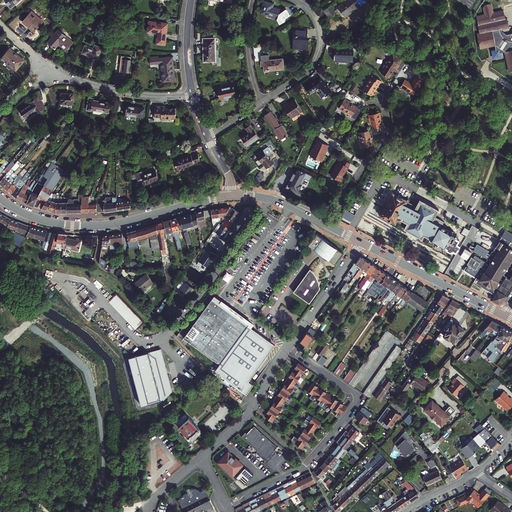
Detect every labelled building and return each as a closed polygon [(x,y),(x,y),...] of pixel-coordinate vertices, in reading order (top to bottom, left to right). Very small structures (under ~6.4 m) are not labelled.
[(339,10),(344,16),(365,1),(364,0),(347,0),(348,0),(338,8),(339,10)] [(285,11),(273,7),(270,6),(271,3),(264,1),(262,7),(264,8),(263,13),(273,16),(272,17),(282,20),(285,11)] [(365,1),(344,16),(345,18),(366,2),(365,1)] [(507,71),(510,73),(511,72),(511,42),(510,42),(508,42),(507,41),(506,41),(505,40),(504,40),(503,39),(502,39),(501,37),(499,35),(497,33),(495,33),(495,30),(499,29),(507,28),(505,19),(503,19),(501,11),(491,13),(489,6),(487,4),(482,5),(481,7),(482,15),(474,17),(476,25),(475,26),(477,34),(474,34),(477,47),(481,49),(493,46),(496,48),(497,51),(500,51),(503,52),(503,53),(507,71)] [(323,11),(328,18),(336,12),(333,9),(331,5),(323,11)] [(43,21),(32,11),(23,21),(29,27),(31,24),(36,29),(43,21)] [(164,44),(167,24),(149,22),(148,31),(158,33),(157,43),(164,44)] [(308,28),(294,27),(293,42),(294,42),(294,47),(301,48),(301,49),(308,50),(309,39),(307,39),(305,39),(306,35),(307,35),(308,28)] [(510,42),(511,42),(511,29),(511,30),(510,34),(504,35),(500,33),(499,29),(495,30),(495,33),(497,33),(499,35),(501,37),(502,39),(503,39),(504,40),(505,40),(506,41),(507,41),(508,42),(510,42)] [(73,42),(59,30),(48,42),(55,48),(59,44),(65,49),(68,46),(69,47),(73,42)] [(203,39),(204,61),(215,61),(215,39),(203,39)] [(98,59),(102,48),(95,45),(93,49),(85,46),(82,53),(98,59)] [(496,48),(493,46),(494,51),(489,52),(491,60),(500,58),(499,54),(503,53),(503,52),(500,51),(497,51),(496,48)] [(2,57),(16,69),(23,60),(9,48),(2,57)] [(340,49),(331,49),(331,53),(336,53),(335,55),(334,55),(334,59),(335,59),(335,60),(353,61),(354,52),(340,51),(340,49)] [(402,61),(392,53),(387,61),(386,61),(382,67),(384,68),(381,72),(389,78),(394,71),(395,72),(399,67),(398,67),(402,61)] [(131,74),(132,56),(121,55),(120,73),(131,74)] [(161,63),(163,81),(175,80),(172,57),(159,59),(158,56),(150,57),(150,64),(161,63)] [(283,59),(261,61),(261,67),(264,66),(264,70),(275,69),(275,70),(284,69),(283,59)] [(381,81),(373,76),(372,79),(369,77),(366,82),(367,82),(362,90),(372,96),(372,95),(374,96),(377,90),(375,89),(377,86),(377,87),(381,81)] [(411,83),(405,79),(400,86),(409,92),(409,91),(413,94),(421,81),(415,77),(411,83)] [(310,83),(305,86),(309,93),(318,87),(326,96),(331,92),(320,78),(314,81),(315,82),(311,85),(310,83)] [(234,86),(218,89),(220,99),(236,95),(234,86)] [(61,93),(60,104),(73,104),(74,93),(61,93)] [(45,107),(38,97),(20,110),(26,118),(36,111),(37,113),(45,107)] [(104,111),(109,112),(110,103),(106,102),(106,103),(100,102),(100,101),(93,100),(94,99),(89,98),(87,109),(91,110),(92,109),(93,109),(104,111)] [(351,102),(345,98),(339,108),(341,110),(347,114),(348,113),(352,116),(358,107),(350,103),(351,102)] [(288,104),(284,107),(291,118),(302,111),(295,101),(289,105),(288,104)] [(137,117),(139,107),(127,106),(125,115),(137,117)] [(153,108),(153,117),(161,117),(161,118),(162,118),(162,120),(168,120),(168,118),(175,118),(175,108),(165,108),(165,106),(155,106),(155,108),(153,108)] [(280,125),(271,111),(265,115),(274,130),(281,140),(288,135),(281,124),(280,125)] [(379,113),(371,114),(368,115),(369,117),(368,118),(370,125),(372,125),(373,129),(382,127),(380,119),(381,119),(380,112),(379,113)] [(260,137),(251,124),(245,128),(248,132),(241,138),(247,146),(260,137)] [(362,147),(372,145),(370,137),(371,137),(370,130),(359,132),(359,135),(358,135),(360,143),(361,142),(362,147)] [(329,145),(316,139),(309,156),(322,162),(329,145)] [(261,153),(256,156),(261,163),(263,162),(267,168),(272,164),(277,171),(281,163),(277,157),(272,161),(270,157),(269,158),(265,152),(262,154),(261,153)] [(174,161),(177,169),(194,164),(193,163),(200,161),(197,154),(191,156),(191,155),(174,161)] [(330,175),(341,182),(344,177),(342,176),(345,171),(346,171),(349,167),(348,167),(350,163),(343,159),(341,162),(339,161),(337,164),(336,164),(333,169),(330,175)] [(0,173),(7,165),(9,164),(6,160),(0,166),(0,173)] [(40,192),(38,195),(34,206),(41,208),(49,196),(63,175),(65,171),(61,168),(56,164),(52,162),(48,169),(46,168),(37,182),(41,184),(44,185),(40,192)] [(7,165),(0,173),(0,180),(11,168),(7,165)] [(12,167),(11,168),(0,180),(0,184),(3,187),(16,170),(12,167)] [(3,187),(7,190),(18,176),(16,174),(21,169),(19,167),(16,170),(3,187)] [(298,190),(301,185),(299,184),(300,182),(302,180),(306,182),(310,175),(301,170),(298,168),(297,170),(296,172),(295,173),(293,172),(285,188),(288,189),(290,187),(296,190),(297,189),(298,190)] [(18,176),(7,190),(11,194),(21,179),(24,176),(23,176),(26,171),(24,169),(18,176)] [(159,179),(156,170),(143,174),(142,170),(135,173),(137,179),(143,178),(145,183),(159,179)] [(260,181),(265,176),(261,172),(256,178),(260,181)] [(25,183),(21,179),(11,194),(16,198),(24,184),(25,183)] [(34,206),(38,195),(35,194),(36,193),(37,190),(41,184),(37,182),(36,184),(32,190),(26,203),(34,206)] [(30,188),(28,186),(21,200),(26,203),(32,190),(36,184),(33,183),(30,188)] [(21,200),(28,186),(24,184),(16,198),(21,200)] [(283,187),(281,192),(289,196),(291,191),(288,189),(285,188),(283,187)] [(127,198),(116,198),(117,210),(131,208),(131,202),(130,193),(127,193),(127,198)] [(430,239),(444,248),(445,247),(452,251),(453,250),(456,252),(460,245),(457,244),(459,240),(452,235),(455,235),(454,231),(451,232),(445,229),(446,227),(442,224),(444,222),(435,217),(439,210),(420,199),(416,206),(393,193),(387,204),(388,204),(386,209),(384,208),(381,209),(379,212),(380,215),(387,219),(386,219),(388,223),(392,223),(393,222),(395,223),(397,220),(399,221),(400,221),(401,220),(407,223),(404,229),(408,231),(408,230),(411,231),(411,230),(417,233),(416,234),(419,236),(418,237),(422,239),(424,235),(430,239)] [(51,200),(48,210),(56,212),(56,202),(57,202),(56,194),(54,194),(53,196),(52,200),(51,200)] [(62,201),(61,212),(66,212),(67,202),(69,198),(68,197),(66,197),(64,197),(64,195),(63,194),(61,197),(62,201)] [(51,196),(49,196),(41,208),(48,210),(51,200),(52,200),(53,196),(51,195),(51,196)] [(74,199),(69,198),(67,202),(66,212),(81,212),(81,204),(80,204),(80,203),(82,203),(82,198),(82,197),(78,197),(78,199),(74,199)] [(104,212),(117,210),(116,198),(116,197),(106,197),(105,197),(105,198),(102,198),(102,200),(103,200),(103,204),(104,212)] [(89,198),(82,198),(82,203),(80,203),(80,204),(81,204),(81,212),(89,212),(89,204),(89,202),(89,198)] [(352,209),(347,206),(342,216),(351,222),(355,215),(350,212),(352,209)] [(229,207),(211,209),(212,216),(212,222),(218,221),(219,222),(224,215),(226,212),(227,210),(229,207)] [(232,208),(230,212),(237,216),(239,213),(232,208)] [(205,221),(205,217),(204,210),(196,212),(197,222),(199,227),(206,225),(205,221)] [(237,216),(230,212),(227,210),(226,212),(228,213),(226,217),(233,221),(237,216)] [(191,244),(187,230),(186,227),(198,224),(197,222),(196,212),(180,217),(183,229),(188,245),(191,244)] [(1,221),(2,221),(3,222),(2,224),(7,227),(11,219),(4,215),(1,221)] [(176,242),(178,249),(182,248),(177,231),(180,230),(183,229),(180,217),(170,219),(174,236),(176,242)] [(221,225),(228,230),(233,221),(226,217),(221,225)] [(11,219),(7,227),(15,232),(16,229),(19,222),(11,219)] [(167,237),(174,236),(170,219),(164,221),(167,237)] [(167,237),(164,221),(156,224),(158,234),(161,248),(162,254),(163,261),(168,261),(164,238),(167,237)] [(19,222),(16,229),(28,234),(31,226),(19,222)] [(218,223),(216,226),(212,233),(224,241),(230,231),(228,230),(221,225),(218,223)] [(138,239),(152,235),(158,234),(156,224),(135,230),(137,239),(138,239)] [(44,240),(47,231),(31,226),(28,234),(27,235),(40,239),(38,245),(42,247),(43,240),(44,240)] [(132,247),(136,246),(135,240),(135,230),(127,233),(128,242),(131,241),(132,247)] [(511,233),(506,230),(499,240),(511,248),(511,233)] [(42,247),(53,253),(55,246),(64,248),(64,247),(67,238),(67,234),(47,231),(44,240),(43,240),(42,247)] [(111,234),(109,234),(109,240),(110,240),(110,245),(123,244),(122,233),(111,234)] [(342,253),(316,233),(308,244),(334,264),(342,253)] [(110,240),(109,240),(109,234),(103,235),(101,252),(107,252),(109,245),(110,245),(110,240)] [(158,234),(152,235),(154,250),(161,248),(158,234)] [(20,246),(23,242),(16,237),(13,242),(20,246)] [(67,238),(64,247),(78,250),(81,239),(76,238),(76,240),(67,238)] [(511,285),(511,248),(499,240),(492,251),(490,254),(487,259),(486,262),(476,278),(474,282),(494,295),(497,290),(506,296),(511,285)] [(201,257),(208,263),(210,260),(211,261),(216,254),(213,253),(216,248),(210,244),(201,257)] [(469,248),(487,259),(490,254),(488,253),(489,251),(477,244),(475,248),(470,245),(469,248)] [(10,263),(18,250),(14,248),(6,261),(10,263)] [(468,272),(476,278),(486,262),(475,255),(473,258),(472,257),(467,264),(469,265),(465,270),(468,272)] [(354,277),(366,260),(361,256),(358,260),(355,264),(351,271),(353,272),(351,275),(354,277)] [(203,270),(206,266),(208,263),(201,257),(197,264),(202,267),(201,268),(203,270)] [(0,260),(0,269),(4,272),(8,265),(0,260)] [(362,277),(363,275),(371,263),(366,260),(354,277),(351,281),(353,282),(356,278),(357,279),(359,275),(362,277)] [(363,286),(376,267),(371,263),(363,275),(365,276),(360,283),(363,286)] [(367,287),(369,289),(381,271),(376,267),(363,286),(362,288),(365,290),(367,287)] [(309,303),(320,289),(316,280),(317,279),(317,278),(317,277),(316,275),(314,272),(313,271),(312,270),(311,269),(310,268),(294,292),(309,303)] [(381,271),(369,289),(374,292),(386,274),(381,271)] [(227,272),(223,277),(228,281),(232,276),(227,272)] [(147,274),(135,283),(143,294),(151,288),(149,285),(153,282),(147,274)] [(379,296),(383,290),(392,278),(386,274),(374,292),(370,298),(373,300),(377,294),(379,296)] [(386,298),(397,282),(392,278),(383,290),(385,291),(380,299),(382,301),(382,302),(383,303),(386,298)] [(187,295),(193,288),(185,282),(184,283),(180,280),(176,287),(187,295)] [(346,288),(349,284),(343,281),(341,284),(339,286),(341,288),(339,290),(342,292),(344,290),(346,288)] [(402,285),(397,282),(386,298),(391,302),(402,285)] [(391,302),(387,307),(389,309),(396,300),(398,301),(407,288),(402,285),(391,302)] [(397,302),(403,306),(407,300),(413,292),(407,288),(398,301),(397,302)] [(497,290),(494,295),(491,300),(499,303),(501,303),(506,296),(497,290)] [(427,302),(413,292),(407,300),(422,310),(427,302)] [(438,302),(444,306),(449,298),(443,295),(442,295),(441,295),(437,301),(438,301),(438,302)] [(117,296),(109,303),(135,330),(143,323),(117,296)] [(214,296),(184,337),(220,364),(215,371),(247,394),(253,386),(247,382),(275,344),(249,326),(251,323),(232,309),(214,296)] [(452,300),(450,304),(445,310),(449,312),(456,302),(455,301),(452,300)] [(433,305),(430,309),(432,310),(438,315),(444,306),(438,302),(435,306),(433,305)] [(453,315),(460,304),(456,302),(449,312),(453,315)] [(426,318),(433,323),(438,315),(432,310),(430,309),(424,317),(426,318)] [(444,315),(450,319),(452,315),(453,315),(449,312),(445,310),(443,314),(444,315)] [(454,344),(455,342),(456,341),(457,341),(459,339),(458,338),(464,330),(463,329),(463,328),(461,327),(460,326),(457,324),(457,325),(453,322),(453,321),(452,318),(451,318),(453,316),(452,315),(450,319),(448,321),(442,329),(440,332),(436,338),(442,342),(445,338),(454,344)] [(423,320),(419,325),(427,331),(433,323),(426,318),(424,321),(423,320)] [(444,320),(440,326),(439,327),(442,329),(448,321),(443,318),(442,319),(444,320)] [(488,335),(489,334),(491,332),(492,332),(497,323),(492,321),(479,335),(481,338),(485,333),(488,335)] [(491,339),(493,340),(502,326),(497,323),(492,332),(491,332),(489,334),(493,337),(491,339)] [(419,325),(416,330),(424,336),(427,331),(419,325)] [(511,331),(505,328),(502,326),(493,340),(487,347),(492,352),(487,358),(488,359),(493,362),(497,356),(501,351),(511,333),(511,331)] [(387,330),(349,383),(354,387),(392,333),(387,330)] [(416,330),(411,336),(420,342),(424,336),(416,330)] [(511,342),(511,333),(501,351),(504,353),(505,352),(511,342)] [(323,342),(316,352),(322,355),(329,346),(323,342)] [(392,363),(402,349),(397,345),(387,359),(392,363)] [(460,357),(465,362),(477,349),(472,345),(460,357)] [(477,361),(482,352),(476,349),(471,357),(477,361)] [(165,401),(173,392),(164,356),(161,357),(159,350),(129,358),(142,406),(165,401)] [(322,355),(317,362),(323,365),(327,359),(322,355)] [(368,397),(392,363),(387,359),(363,393),(368,397)] [(341,362),(333,373),(338,376),(346,365),(341,362)] [(307,368),(299,363),(293,371),(301,377),(305,379),(306,376),(303,374),(307,368)] [(351,369),(343,379),(348,383),(355,372),(351,369)] [(293,371),(287,380),(298,388),(301,385),(297,382),(301,377),(293,371)] [(413,371),(398,392),(401,394),(404,391),(405,391),(406,389),(407,390),(409,387),(408,386),(411,383),(422,391),(428,382),(413,371)] [(386,378),(381,385),(388,389),(393,382),(386,378)] [(464,386),(455,378),(451,382),(453,384),(452,385),(451,385),(448,389),(456,396),(464,386)] [(497,378),(488,387),(493,391),(502,382),(497,378)] [(285,384),(281,389),(290,395),(293,390),(296,392),(298,388),(287,380),(284,383),(285,384)] [(321,388),(311,381),(306,389),(312,394),(310,398),(313,400),(321,388)] [(382,397),(388,389),(381,385),(379,383),(373,390),(382,397)] [(464,387),(456,395),(460,399),(468,390),(464,387)] [(329,394),(321,388),(316,397),(321,400),(318,404),(322,406),(329,394)] [(281,389),(275,398),(287,406),(289,402),(286,400),(290,395),(281,389)] [(382,397),(373,390),(371,393),(380,400),(382,397)] [(503,391),(494,400),(498,404),(499,402),(503,406),(502,406),(506,410),(511,405),(511,406),(511,397),(509,398),(506,395),(507,394),(503,391)] [(338,400),(329,394),(322,406),(325,408),(328,405),(332,408),(338,400)] [(274,402),(270,407),(279,413),(282,408),(285,409),(287,406),(275,398),(273,401),(274,402)] [(346,406),(338,400),(332,408),(337,411),(334,415),(338,417),(346,406)] [(435,404),(432,400),(424,409),(430,415),(429,416),(434,420),(435,420),(441,426),(449,417),(454,412),(449,407),(444,412),(442,410),(438,407),(438,406),(436,404),(435,404)] [(270,407),(264,415),(275,425),(278,420),(275,418),(279,413),(270,407)] [(371,413),(362,407),(359,411),(367,418),(371,413)] [(383,413),(377,421),(382,424),(383,421),(391,427),(397,418),(398,419),(401,415),(392,409),(391,410),(387,407),(383,413)] [(176,412),(173,409),(164,417),(168,420),(176,412)] [(367,418),(359,411),(355,416),(364,423),(367,418)] [(185,413),(175,422),(179,426),(178,426),(188,437),(189,437),(192,441),(199,435),(201,434),(201,433),(202,432),(199,428),(189,417),(188,417),(185,413)] [(321,422),(313,416),(310,422),(305,419),(303,422),(315,431),(321,422)] [(315,431),(303,422),(301,426),(304,429),(301,433),(309,439),(315,431)] [(481,425),(481,424),(477,428),(480,432),(465,445),(463,443),(459,447),(465,454),(466,454),(469,457),(486,442),(492,448),(491,449),(493,451),(500,444),(494,437),(481,425)] [(346,436),(352,441),(359,432),(353,427),(349,432),(346,430),(343,434),(346,436)] [(256,432),(252,428),(247,434),(245,432),(241,436),(257,451),(256,452),(265,461),(270,455),(272,457),(276,452),(274,450),(277,447),(258,430),(256,432)] [(412,442),(403,432),(395,442),(397,445),(404,455),(408,453),(410,455),(415,450),(410,444),(412,442)] [(291,440),(302,449),(309,439),(301,433),(297,439),(294,436),(291,440)] [(339,444),(345,449),(352,441),(346,436),(343,434),(336,442),(339,444)] [(434,442),(429,436),(423,441),(433,454),(436,451),(437,453),(439,451),(437,447),(434,444),(434,443),(434,442)] [(437,447),(444,439),(442,436),(434,444),(437,447)] [(339,444),(332,453),(338,458),(345,449),(339,444)] [(347,449),(346,450),(357,459),(359,458),(355,454),(356,453),(351,449),(349,450),(347,449)] [(242,464),(228,452),(222,459),(221,457),(217,462),(221,466),(223,465),(233,474),(242,464)] [(325,461),(330,466),(331,467),(338,458),(332,453),(325,461)] [(378,457),(371,464),(379,473),(389,464),(379,453),(377,456),(378,457)] [(433,458),(427,462),(430,468),(436,465),(433,458)] [(467,468),(461,458),(449,466),(451,469),(452,471),(456,478),(461,476),(459,473),(467,468)] [(320,467),(326,471),(330,466),(325,461),(320,467)] [(369,471),(366,475),(371,481),(379,473),(371,464),(368,462),(364,466),(369,471)] [(243,484),(253,475),(245,466),(236,475),(243,484)] [(326,471),(320,467),(315,472),(313,470),(312,472),(317,481),(326,471)] [(442,478),(438,470),(423,477),(427,485),(442,478)] [(449,473),(447,474),(451,481),(456,478),(452,471),(449,473)] [(309,472),(296,478),(301,489),(315,482),(309,472)] [(371,481),(366,475),(363,472),(355,480),(363,488),(371,481)] [(289,482),(295,492),(301,489),(296,478),(289,482)] [(347,488),(355,496),(363,488),(355,480),(347,488)] [(405,495),(406,495),(410,502),(420,495),(416,489),(406,480),(402,483),(408,488),(402,492),(405,495)] [(288,495),(295,492),(289,482),(283,485),(288,495)] [(276,489),(281,499),(288,495),(283,485),(276,489)] [(337,494),(338,494),(347,504),(355,496),(347,488),(346,486),(337,494)] [(189,491),(186,493),(179,496),(178,497),(177,498),(177,500),(183,511),(215,511),(204,489),(200,491),(198,489),(193,487),(191,487),(189,487),(188,487),(187,487),(189,491)] [(276,489),(269,492),(275,502),(281,499),(276,489)] [(478,492),(475,489),(469,496),(466,494),(465,496),(458,499),(460,504),(466,502),(467,504),(470,503),(472,500),(479,506),(490,493),(484,489),(480,494),(478,493),(478,492)] [(388,508),(387,508),(389,511),(395,511),(401,508),(396,502),(395,500),(392,496),(389,492),(388,492),(386,490),(382,493),(386,500),(384,502),(385,504),(385,505),(386,504),(388,508)] [(263,495),(268,506),(275,502),(269,492),(263,495)] [(335,503),(333,505),(336,510),(339,511),(347,504),(338,494),(336,496),(337,497),(333,501),(335,503)] [(263,495),(256,499),(261,509),(268,506),(263,495)] [(410,502),(406,495),(396,502),(401,508),(410,502)] [(249,502),(254,511),(261,509),(256,499),(249,502)] [(322,506),(323,506),(325,509),(323,510),(321,509),(317,511),(316,511),(330,511),(331,508),(326,500),(321,503),(322,506)] [(504,505),(503,505),(497,500),(495,503),(494,502),(490,506),(491,507),(490,507),(494,511),(509,511),(511,510),(504,505)] [(245,511),(254,511),(249,502),(242,505),(243,506),(245,511)]
